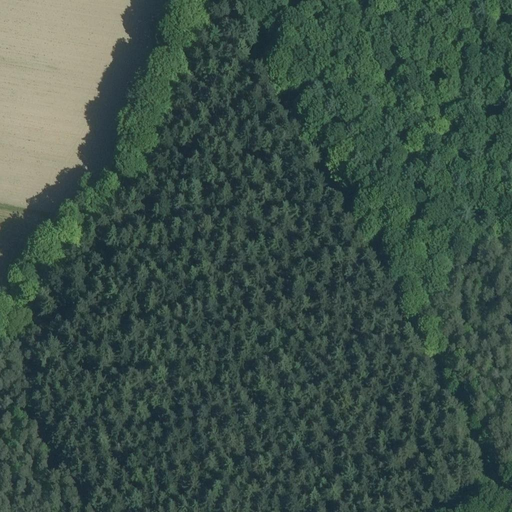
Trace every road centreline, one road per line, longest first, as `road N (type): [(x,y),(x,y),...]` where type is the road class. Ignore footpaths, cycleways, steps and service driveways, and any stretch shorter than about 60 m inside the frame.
road 1 (track): [(302,0),(279,51),(276,84),(501,491)]
road 2 (track): [(349,209),(236,217),(41,259)]
